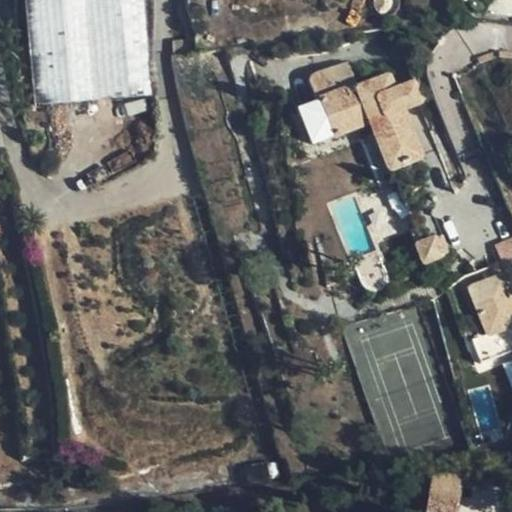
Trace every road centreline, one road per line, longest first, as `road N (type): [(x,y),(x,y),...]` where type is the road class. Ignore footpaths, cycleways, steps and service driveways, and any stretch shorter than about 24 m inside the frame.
road 1 (unknown): [(0,56),(47,177),(75,195),(110,196),(154,183),(178,157),(186,131),(180,0)]
road 2 (residential): [(511,42),(476,39),(446,62),(444,78),(469,144)]
